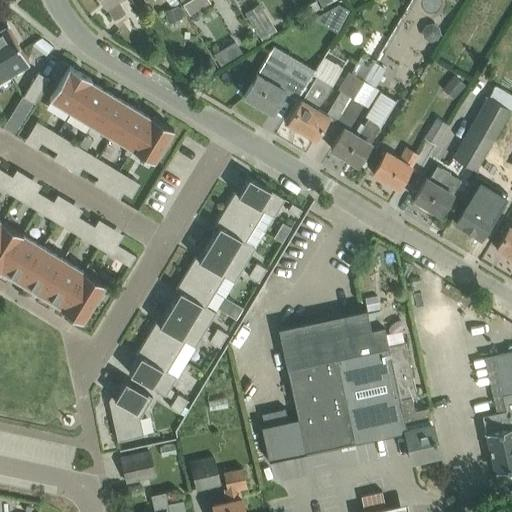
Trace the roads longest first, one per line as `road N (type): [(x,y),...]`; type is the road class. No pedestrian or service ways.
road 1 (residential): [(511,299),(232,130)]
road 2 (residential): [(79,378),(232,130)]
road 3 (residential): [(232,130),(138,76),(82,32),(57,0)]
